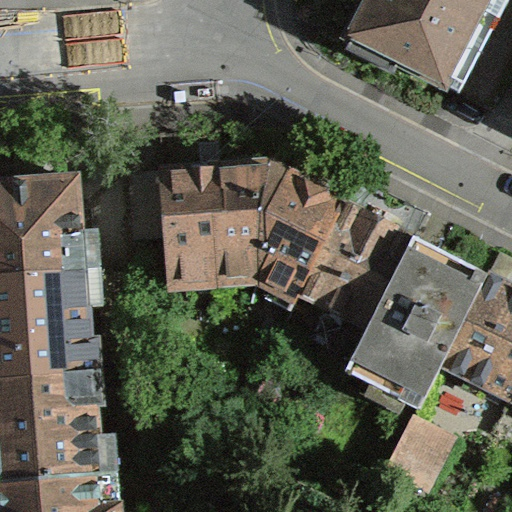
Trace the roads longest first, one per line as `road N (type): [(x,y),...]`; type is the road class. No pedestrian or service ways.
road 1 (residential): [(511,205),(199,43)]
road 2 (residential): [(199,43),(0,62)]
